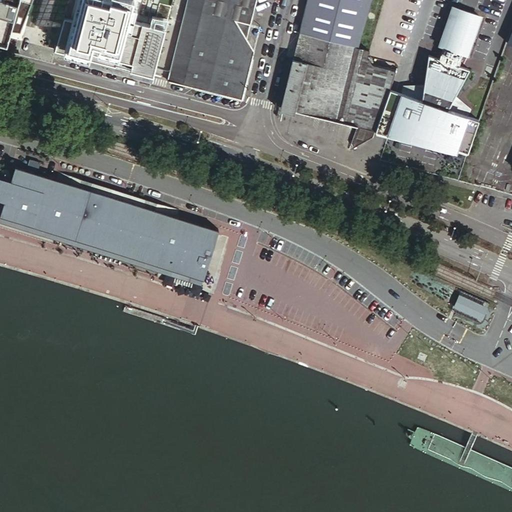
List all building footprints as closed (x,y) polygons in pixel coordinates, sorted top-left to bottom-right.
[(0,0),(0,46),(2,47),(5,38),(15,41),(18,28),(30,0),(0,0)] [(130,0),(78,0),(73,22),(70,21),(62,19),(54,52),(151,77),(163,30),(130,21),(125,20),(129,5),(130,0)] [(167,80),(242,100),(254,51),(247,39),(256,0),(187,0),(169,70),(167,80)] [(298,33),(357,48),(369,0),(306,0),(304,9),(298,33)] [(408,39),(420,0),(399,0),(389,32),(408,39)] [(134,6),(129,5),(125,20),(130,21),(134,6)] [(463,12),(453,9),(450,16),(460,20),(463,12)] [(432,145),(454,151),(456,147),(468,151),(479,120),(466,115),(469,108),(461,102),(459,106),(452,100),(454,97),(469,71),(458,67),(462,55),(465,56),(478,17),(463,12),(460,20),(450,16),(440,47),(442,48),(438,60),(427,56),(423,86),(422,90),(413,90),(413,86),(404,86),(401,93),(389,88),(374,130),(411,140),(412,136),(433,143),(432,145)] [(306,63),(295,111),(357,126),(348,151),(371,138),(372,138),(372,137),(389,88),(395,70),(385,68),(371,65),(371,63),(371,60),(370,58),(369,57),(367,56),(368,50),(357,48),(298,33),(292,59),(306,63)] [(283,98),(280,108),(295,111),(306,63),(292,59),(290,67),(283,98)] [(459,106),(461,102),(454,97),(452,100),(459,106)] [(412,136),(411,140),(432,145),(433,143),(412,136)] [(208,277),(223,229),(178,215),(59,177),(20,165),(15,179),(1,174),(0,179),(0,196),(9,199),(4,213),(208,277)] [(60,172),(59,177),(178,215),(179,209),(60,172)] [(491,305),(462,291),(453,310),(482,324),(491,305)]
